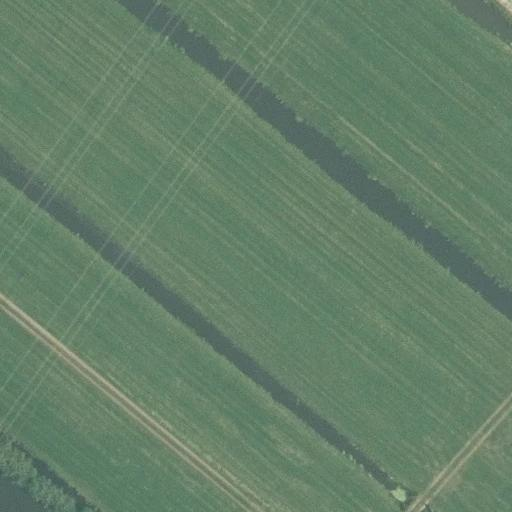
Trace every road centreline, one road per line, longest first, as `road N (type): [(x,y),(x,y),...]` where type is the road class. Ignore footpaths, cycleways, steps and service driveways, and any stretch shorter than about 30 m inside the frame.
road 1 (track): [(250,511),(0,305)]
road 2 (track): [(511,398),(413,511)]
